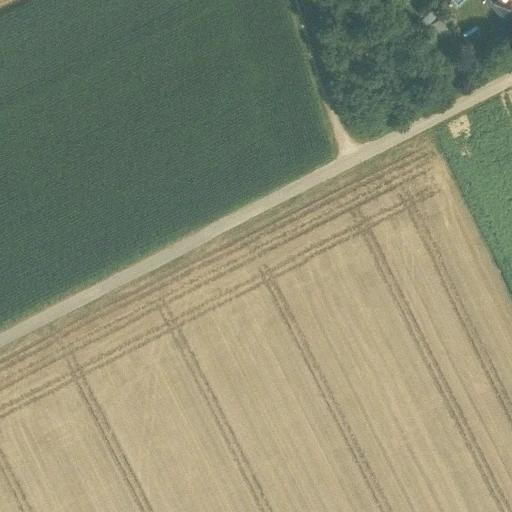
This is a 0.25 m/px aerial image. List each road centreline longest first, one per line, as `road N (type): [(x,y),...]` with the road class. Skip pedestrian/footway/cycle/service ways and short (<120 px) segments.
road 1 (track): [(346,162),(0,339)]
road 2 (track): [(511,78),(346,162)]
road 3 (track): [(297,0),(346,162)]
